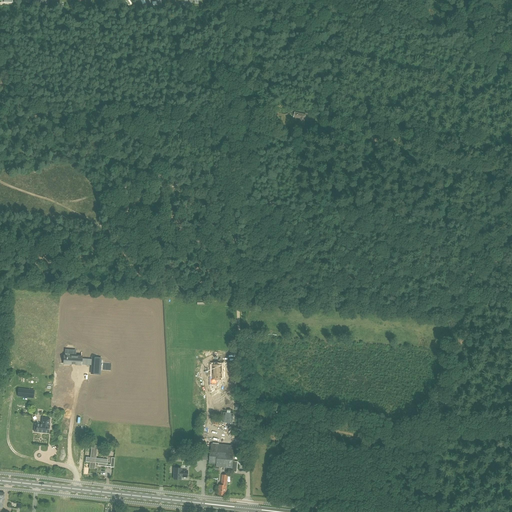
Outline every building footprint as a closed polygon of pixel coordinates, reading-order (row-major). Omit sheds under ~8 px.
[(304,126),(305,123),(304,123),(306,114),(295,112),(294,117),(300,118),(299,125),(304,126)] [(65,354),(64,364),(78,365),(78,364),(81,364),(81,359),(78,359),(78,357),(70,356),(70,354),(65,354)] [(92,357),(91,374),(100,374),(101,358),(92,357)] [(223,371),(223,364),(212,364),(212,370),(214,370),(214,374),(212,374),(212,383),(217,383),(217,379),(223,379),(223,373),(222,373),(222,371),(223,371)] [(34,399),(34,391),(20,390),(19,398),(34,399)] [(277,412),(269,412),(269,421),(272,421),(277,421),(277,412)] [(233,424),(234,414),(224,413),(223,422),(233,424)] [(50,418),(45,417),(44,424),(35,423),(34,432),(49,433),(50,425),(49,425),(50,418)] [(226,443),(231,443),(231,434),(226,434),(224,434),(224,429),(217,429),(217,434),(216,434),(216,443),(226,443)] [(86,462),(90,462),(89,468),(95,469),(95,463),(98,463),(97,466),(106,466),(106,464),(107,464),(108,460),(96,458),(97,445),(92,445),(90,457),(86,457),(86,462)] [(208,460),(209,452),(201,451),(201,459),(208,460)] [(217,466),(232,468),(233,456),(214,455),(213,459),(218,460),(217,466)] [(174,468),(174,479),(181,479),(181,477),(187,477),(187,471),(181,470),(181,468),(174,468)] [(226,495),(228,475),(223,474),(221,485),(219,484),(218,495),(226,495)]
